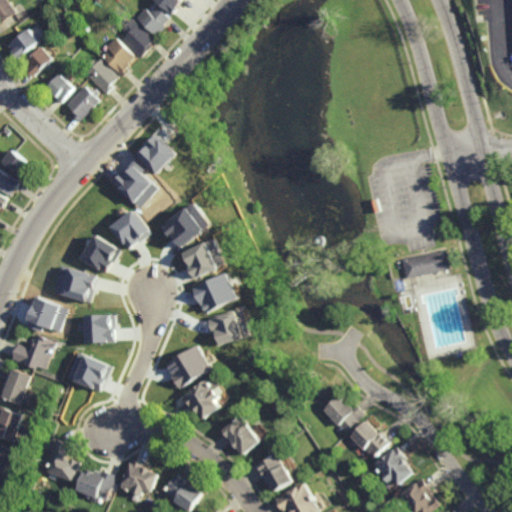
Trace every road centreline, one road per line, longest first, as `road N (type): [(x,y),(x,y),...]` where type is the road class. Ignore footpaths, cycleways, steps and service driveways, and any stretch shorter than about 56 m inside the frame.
road 1 (residential): [(240,0),(60,195),(0,306)]
road 2 (residential): [(401,0),(511,354)]
road 3 (residential): [(511,265),(438,0)]
road 4 (residential): [(493,511),(424,420),(358,371),(348,350),(354,339)]
road 5 (residential): [(253,511),(179,438),(132,425),(107,428)]
road 6 (residential): [(118,426),(157,295)]
road 7 (residential): [(88,165),(0,81)]
